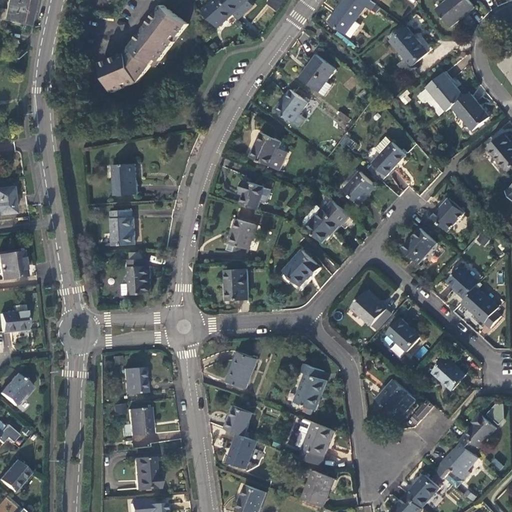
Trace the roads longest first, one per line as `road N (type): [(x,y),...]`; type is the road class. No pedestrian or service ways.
road 1 (residential): [(183,313),(185,249),(199,189),(242,98),(312,0)]
road 2 (secondary): [(76,331),(41,90),(55,0)]
road 3 (residential): [(308,317),(354,367),(375,484),(420,451)]
road 4 (secondary): [(70,511),(76,331)]
road 5 (residential): [(377,246),(500,374)]
road 6 (residential): [(206,511),(187,336)]
